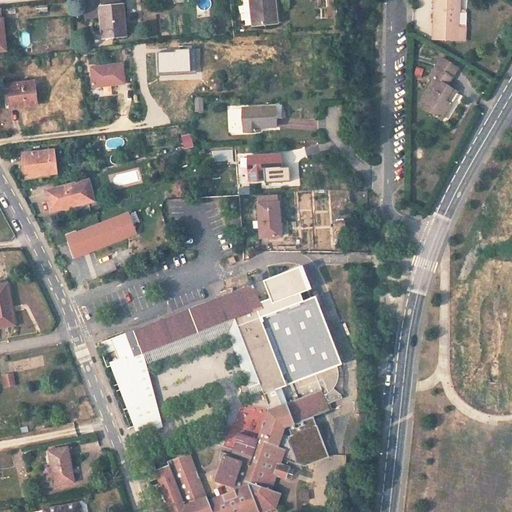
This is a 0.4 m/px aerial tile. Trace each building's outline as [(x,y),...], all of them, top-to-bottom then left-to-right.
[(207,10),(212,1),(211,0),(199,0),(197,5),(207,10)] [(276,23),(273,0),(250,0),(253,25),(276,23)] [(458,0),(434,0),(433,39),(465,40),(465,27),(458,27),(459,0),(458,0)] [(465,27),(466,1),(459,0),(458,27),(465,27)] [(125,35),(122,5),(101,7),(103,26),(102,26),(103,38),(125,35)] [(31,45),(29,32),(21,33),(23,46),(31,45)] [(159,55),(162,76),(191,72),(188,51),(159,55)] [(457,68),(441,58),(435,67),(451,78),(457,68)] [(123,64),(91,67),(94,88),(125,85),(123,64)] [(451,78),(435,67),(429,76),(435,79),(419,105),(442,119),(451,104),(449,104),(444,100),(451,89),(446,86),(451,78)] [(11,108),(36,105),(33,81),(8,84),(10,95),(11,108)] [(451,89),(444,100),(449,104),(457,92),(451,89)] [(194,97),(195,112),(204,112),(203,97),(194,97)] [(242,108),(244,132),(257,131),(256,128),(275,127),(274,106),(242,108)] [(180,136),(183,147),(193,145),(191,134),(180,136)] [(25,175),(56,171),(54,150),(23,154),(25,175)] [(214,159),(233,159),(233,151),(214,151),(214,159)] [(264,179),(265,182),(281,181),(279,155),(248,157),(249,180),(264,179)] [(319,188),(341,185),(338,161),(307,165),(309,179),(318,178),(319,188)] [(69,204),(92,199),(88,180),(45,190),(50,211),(70,207),(69,204)] [(278,203),(258,204),(260,238),(280,236),(278,203)] [(127,237),(119,217),(76,233),(75,231),(66,235),(71,249),(70,249),(74,257),(127,237)] [(344,219),(334,221),(335,231),(346,230),(344,219)] [(301,265),(259,281),(272,313),(314,297),(301,265)] [(0,284),(0,327),(14,325),(7,283),(0,284)] [(237,326),(260,318),(257,310),(262,308),(253,284),(215,299),(125,333),(134,357),(144,353),(234,318),(237,326)] [(264,395),(337,366),(340,364),(314,297),(272,313),(260,318),(237,326),(262,390),(264,395)] [(234,318),(144,353),(146,363),(228,332),(252,393),(262,390),(237,326),(234,318)] [(134,357),(125,333),(101,342),(105,353),(115,349),(118,359),(109,362),(138,437),(163,427),(146,363),(144,353),(134,357)] [(337,366),(264,395),(268,406),(257,439),(238,433),(230,458),(227,457),(223,455),(221,459),(214,480),(232,486),(234,490),(208,500),(189,452),(167,461),(168,465),(154,470),(156,478),(158,477),(161,484),(163,483),(164,486),(163,487),(162,488),(161,489),(161,490),(169,511),(256,511),(259,511),(267,511),(275,509),(281,493),(272,490),(276,476),(285,479),(286,478),(289,468),(290,467),(281,463),(282,459),(285,449),(278,447),(284,427),(297,423),(289,404),(322,391),(323,395),(325,395),(327,394),(331,391),(335,386),(337,380),(338,375),(338,372),(338,369),(337,366)] [(2,375),(4,388),(16,385),(14,372),(2,375)] [(313,417),(329,410),(323,395),(322,391),(289,404),(297,423),(313,417)] [(326,450),(313,417),(297,423),(284,427),(278,447),(285,449),(282,459),(305,466),(328,456),(326,450)] [(48,451),(54,485),(74,482),(67,447),(48,451)] [(223,455),(227,457),(228,454),(221,451),(219,459),(221,459),(223,455)] [(291,480),(294,469),(289,468),(286,478),(291,480)] [(312,470),(312,497),(326,497),(326,470),(312,470)] [(309,500),(309,490),(300,490),(300,500),(309,500)]
